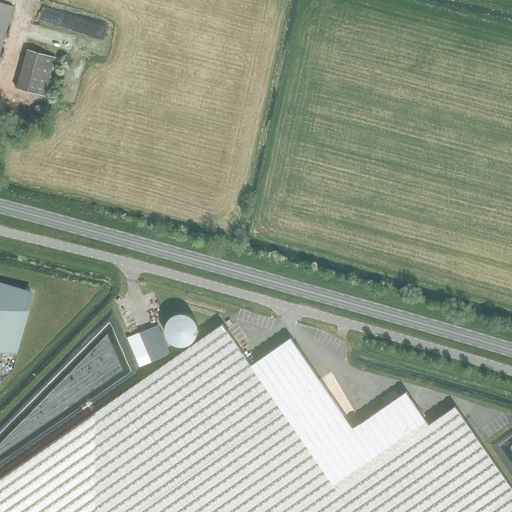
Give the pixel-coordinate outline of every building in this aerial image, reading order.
[(0,49),(13,7),(0,3),(0,49)] [(75,11),(70,29),(106,38),(111,21),(75,11)] [(43,96),(54,57),(27,49),(15,88),(43,96)] [(0,283),(0,352),(16,353),(16,352),(14,352),(31,292),(0,283)] [(165,328),(166,334),(169,339),(173,342),(178,344),(183,345),(189,343),(193,341),(196,336),(198,331),(198,326),(196,321),(193,316),(189,313),(183,312),(178,312),(173,315),(169,318),(166,323),(165,328)] [(511,511),(511,487),(455,406),(429,424),(340,486),(252,364),(223,323),(0,478),(0,511),(511,511)] [(134,355),(139,366),(169,354),(157,325),(128,337),(134,355)] [(340,486),(429,424),(406,391),(354,427),(291,337),(252,364),(340,486)]
